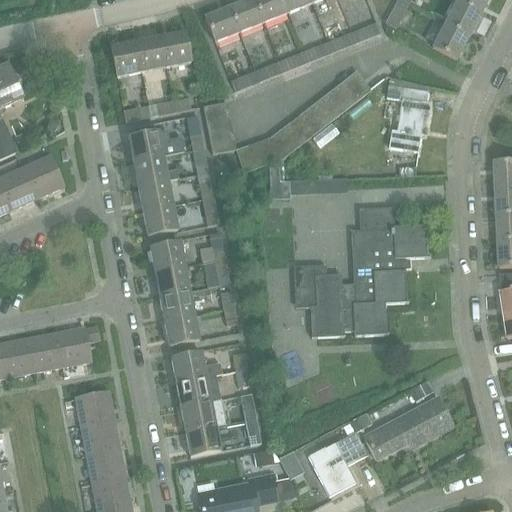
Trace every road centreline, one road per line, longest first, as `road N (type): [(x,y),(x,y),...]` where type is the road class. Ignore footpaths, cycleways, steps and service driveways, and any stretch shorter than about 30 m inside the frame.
road 1 (residential): [(511,484),(472,343),(461,144),(511,27)]
road 2 (residential): [(162,511),(122,303)]
road 3 (residential): [(104,200),(68,25)]
road 4 (residential): [(0,325),(122,303)]
